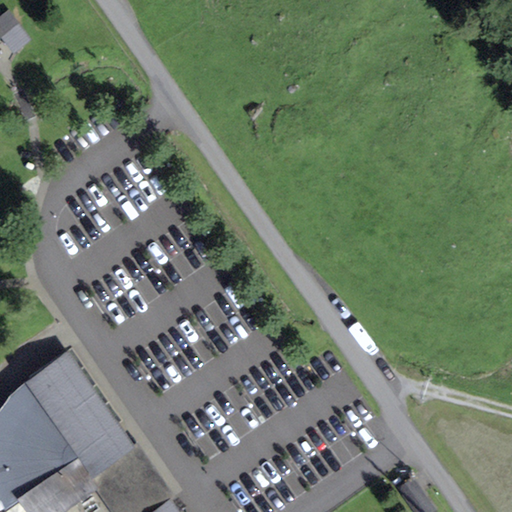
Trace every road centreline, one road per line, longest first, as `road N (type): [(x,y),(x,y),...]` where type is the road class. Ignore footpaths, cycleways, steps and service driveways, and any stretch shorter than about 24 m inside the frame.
road 1 (unclassified): [(105,0),(461,511)]
road 2 (unknown): [(64,286),(185,199)]
road 3 (track): [(369,378),(511,413)]
